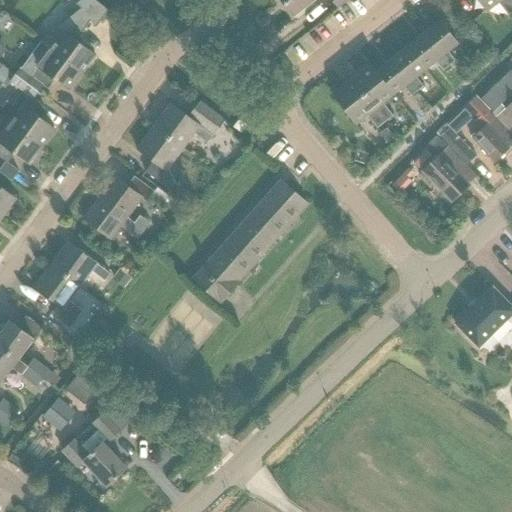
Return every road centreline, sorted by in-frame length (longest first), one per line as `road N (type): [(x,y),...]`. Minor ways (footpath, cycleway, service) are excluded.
road 1 (tertiary): [(188,511),(432,282)]
road 2 (residential): [(0,284),(165,63),(181,47),(209,38)]
road 3 (residential): [(432,282),(293,123),(281,90)]
road 4 (residential): [(281,90),(393,0)]
